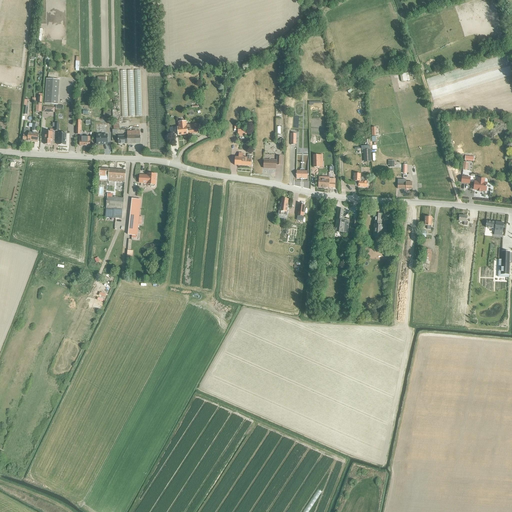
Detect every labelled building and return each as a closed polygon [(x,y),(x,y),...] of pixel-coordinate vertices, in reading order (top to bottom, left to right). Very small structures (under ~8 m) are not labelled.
[(402,74),(404,82),(410,81),(409,75),(406,76),(406,74),(402,74)] [(46,79),(44,104),(58,105),(60,80),(54,80),(54,76),(48,75),(48,79),(46,79)] [(179,127),(177,127),(178,136),(188,135),(187,127),(186,121),(178,122),(179,127)] [(197,124),(186,125),(187,127),(188,135),(199,134),(198,128),(197,128),(197,124)] [(45,132),(45,145),(50,145),(51,140),(52,140),(53,129),(50,129),(50,132),(45,132)] [(22,140),(31,141),(32,133),(29,133),(29,132),(25,131),(25,132),(24,132),(22,140)] [(118,138),(118,144),(127,144),(140,144),(140,131),(127,131),(127,136),(118,136),(118,138)] [(66,145),(66,134),(58,134),(58,145),(66,145)] [(97,135),(96,135),(96,145),(107,145),(107,135),(106,135),(104,135),(103,135),(100,135),(97,135)] [(79,138),(79,146),(90,146),(90,138),(79,138)] [(234,165),(251,167),(251,160),(251,156),(251,155),(248,155),(248,158),(243,158),(243,154),(239,154),(239,158),(235,157),(234,165)] [(322,155),(313,155),(314,167),(319,167),(319,161),(322,161),(322,155)] [(264,169),(275,169),(276,165),(277,165),(281,165),(281,157),(277,157),(277,162),(276,162),(276,161),(264,160),(264,169)] [(100,169),(99,176),(106,177),(106,175),(109,175),(108,182),(124,183),(125,171),(109,170),(106,169),(100,169)] [(309,175),(308,174),(308,171),(296,171),(296,174),(295,175),(296,176),(296,179),(300,179),(304,179),(308,179),(308,176),(309,175)] [(150,185),(150,186),(151,187),(153,187),(154,186),(154,185),(155,185),(156,175),(147,174),(147,176),(139,175),(139,183),(147,184),(147,185),(150,185)] [(360,178),(361,174),(355,174),(354,181),(355,181),(355,184),(359,185),(359,187),(367,188),(367,183),(366,183),(366,178),(360,178)] [(329,178),(319,178),(318,188),(334,189),(335,179),(329,179),(329,178)] [(472,181),(472,187),(474,187),(474,190),(486,191),(487,183),(484,183),(485,179),(482,179),(478,178),(478,182),(475,182),(472,181)] [(398,181),(397,189),(412,189),(412,182),(406,182),(406,180),(398,180),(398,181)] [(106,208),(105,218),(122,219),(123,210),(123,198),(112,197),(107,197),(106,208)] [(279,206),(278,214),(287,216),(288,207),(287,207),(288,199),(286,199),(285,198),(283,198),(282,199),(282,198),(281,206),(279,206)] [(128,235),(137,236),(141,200),(132,199),(128,235)] [(344,217),(343,216),(344,210),(338,209),(335,232),(348,233),(349,221),(344,221),(344,217)] [(373,237),(386,238),(387,225),(381,225),(382,220),(380,220),(381,214),(375,214),(373,237)] [(467,222),(467,217),(460,216),(459,221),(464,222),(464,226),(467,226),(468,222),(467,222)] [(494,230),(495,230),(495,235),(503,236),(504,223),(487,221),(486,228),(494,228),(494,230)] [(421,269),(429,270),(432,250),(424,249),(421,269)] [(499,262),(498,277),(508,277),(508,275),(509,275),(510,252),(502,252),(501,260),(501,262),(499,262)]
